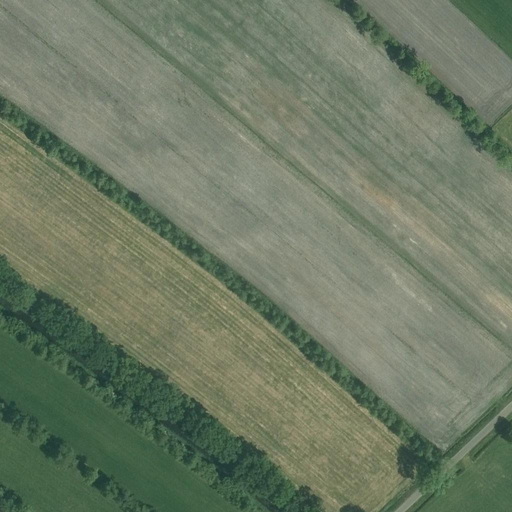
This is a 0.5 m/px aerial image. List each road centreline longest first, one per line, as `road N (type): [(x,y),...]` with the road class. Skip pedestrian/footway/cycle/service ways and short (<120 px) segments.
road 1 (unclassified): [(302,511),(220,442),(0,285)]
road 2 (unclassified): [(404,511),(511,409)]
